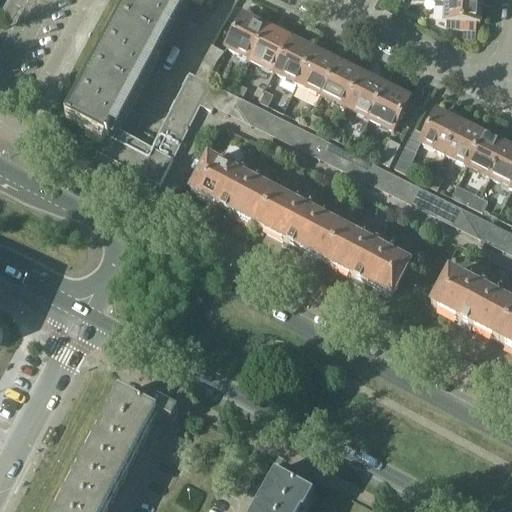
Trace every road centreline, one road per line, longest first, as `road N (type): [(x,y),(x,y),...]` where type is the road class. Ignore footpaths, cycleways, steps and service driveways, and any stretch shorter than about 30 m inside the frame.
road 1 (primary): [(511,438),(104,222)]
road 2 (primary): [(85,313),(459,511)]
road 3 (residential): [(305,0),(506,98)]
road 4 (unclassified): [(0,490),(85,313)]
